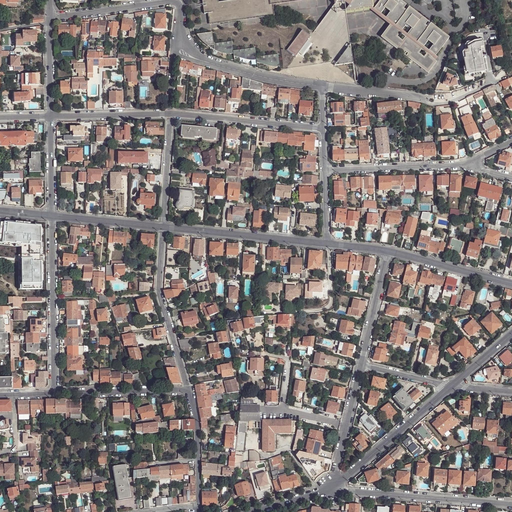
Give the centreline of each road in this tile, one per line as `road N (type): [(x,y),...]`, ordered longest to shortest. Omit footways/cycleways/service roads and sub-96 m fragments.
road 1 (residential): [(501,75),(437,100),(321,86)]
road 2 (residential): [(332,488),(511,504)]
road 3 (residential): [(51,215),(54,393)]
road 4 (residential): [(188,390),(158,292),(161,227)]
road 5 (residential): [(177,39),(180,10),(173,1),(48,23)]
road 6 (residential): [(326,244),(161,227)]
road 7 (residential): [(332,488),(453,385)]
road 8 (residential): [(169,113),(322,128)]
road 9 (residential): [(347,425),(285,409),(288,359),(261,354)]
road 10 (unclassified): [(462,165),(323,169)]
road 11 (unclassified): [(54,393),(188,390)]
road 12 (residential): [(511,284),(386,252)]
road 13 (residential): [(49,116),(169,113)]
